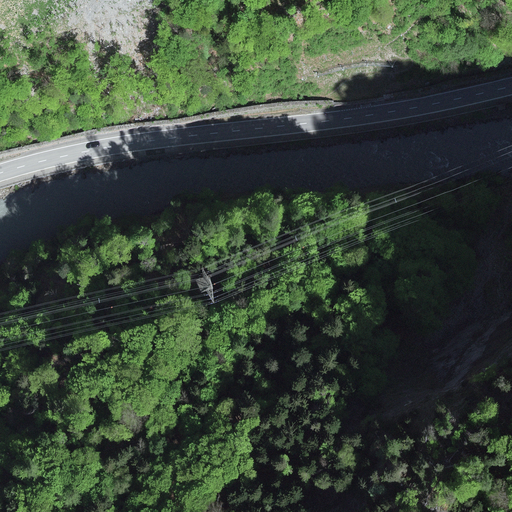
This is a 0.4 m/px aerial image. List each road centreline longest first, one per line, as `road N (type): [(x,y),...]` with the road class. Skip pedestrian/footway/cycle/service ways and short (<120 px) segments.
road 1 (track): [(214,511),(227,497),(252,412),(282,372),(347,335),(345,321),(323,318),(238,340),(182,366),(108,351),(63,360)]
road 2 (tertiary): [(0,169),(129,143),(375,115),(511,84)]
